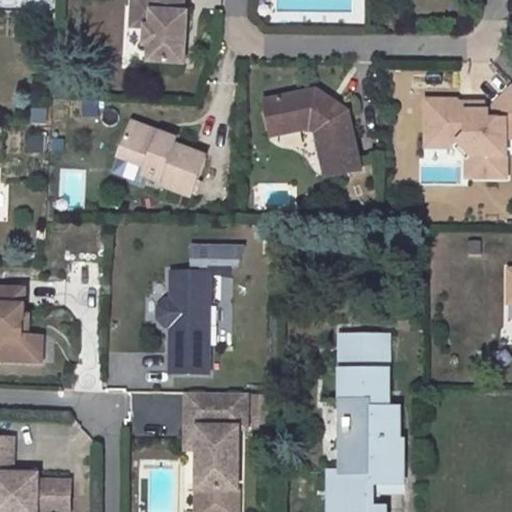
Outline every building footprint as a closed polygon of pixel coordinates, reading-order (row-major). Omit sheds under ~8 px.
[(145,18),(145,51),(152,51),(152,66),(189,67),(190,19),(182,18),(182,0),(152,0),(152,2),(134,1),(134,17),(145,18)] [(456,147),(474,157),(474,180),(505,180),(506,142),(511,141),(511,90),(490,113),(462,113),(455,106),(419,105),(418,155),(447,156),(456,147)] [(281,137),(307,132),(312,135),(323,178),(324,182),(359,172),(344,110),(315,92),(261,103),(268,130),(278,128),(281,137)] [(146,179),(191,194),(202,162),(169,151),(171,147),(128,133),(120,158),(149,168),(146,179)] [(117,168),(146,179),(149,168),(120,158),(117,168)] [(238,269),(238,244),(185,243),(185,268),(238,269)] [(208,273),(170,273),(170,300),(165,300),(157,308),(157,318),(164,327),(169,326),(169,372),(206,373),(208,273)] [(24,298),(0,297),(0,361),(42,363),(43,337),(28,337),(28,325),(23,324),(24,298)] [(391,412),(395,345),(347,344),(344,405),(373,406),(373,412),(391,412)] [(244,394),(185,393),(185,428),(196,429),(195,489),(194,511),(234,511),(235,490),(236,429),(243,429),(244,394)] [(350,425),(348,478),(329,477),(328,511),(369,511),(371,487),(393,488),(395,448),(401,448),(403,416),(373,417),(373,412),(373,406),(344,405),(343,425),(350,425)] [(196,429),(185,428),(184,449),(195,449),(196,429)] [(13,438),(0,437),(0,511),(37,511),(57,511),(57,507),(70,508),(71,481),(31,480),(31,474),(12,474),(12,468),(13,438)]
